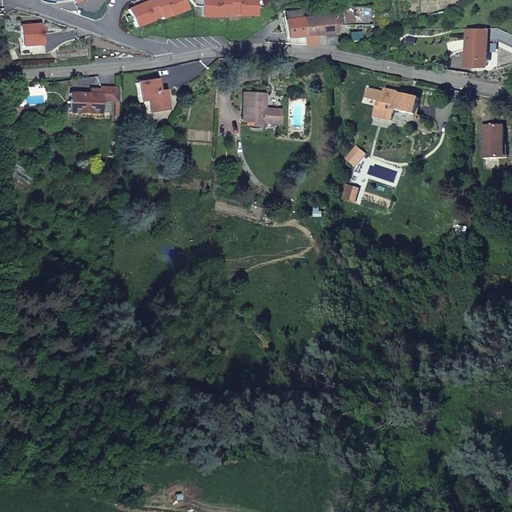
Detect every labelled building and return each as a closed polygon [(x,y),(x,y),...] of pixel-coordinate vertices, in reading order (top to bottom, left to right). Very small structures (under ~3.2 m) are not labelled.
[(153,0),(128,10),(135,28),(153,22),(152,18),(159,14),(161,18),(162,20),(187,10),(183,0),(160,0),(155,2),(153,0)] [(202,0),(201,17),(220,18),(220,13),(229,14),(229,11),(238,12),(237,16),(256,17),(257,0),(202,0)] [(342,7),(341,26),(371,26),(371,7),(342,7)] [(306,45),(315,46),(315,36),(336,34),(334,16),(303,19),(306,45)] [(290,44),(306,45),(303,19),(287,21),(290,44)] [(40,25),(21,26),(22,47),(42,46),(40,25)] [(488,29),(467,29),(467,60),(488,60),(488,29)] [(42,46),(22,47),(23,56),(44,54),(44,46),(42,46)] [(157,80),(138,83),(141,102),(146,101),(148,113),(168,110),(166,92),(159,92),(157,80)] [(111,104),(119,104),(120,90),(101,89),(101,91),(101,96),(90,95),(70,94),(69,114),(100,116),(101,103),(111,104)] [(394,110),(416,115),(419,99),(399,95),(399,93),(385,89),(381,108),(377,107),(375,117),(392,121),(394,110)] [(279,125),(280,112),(264,111),(265,95),(244,94),(242,123),(279,125)] [(110,122),(111,104),(101,103),(100,116),(69,114),(68,120),(110,122)] [(501,147),(504,146),(504,144),(503,125),(482,126),(483,159),(501,158),(501,147)] [(355,203),(360,189),(347,185),(342,199),(355,203)] [(463,245),(462,237),(454,238),(455,247),(463,245)]
